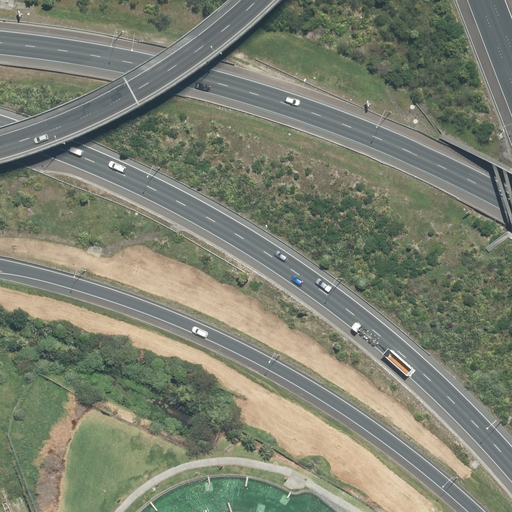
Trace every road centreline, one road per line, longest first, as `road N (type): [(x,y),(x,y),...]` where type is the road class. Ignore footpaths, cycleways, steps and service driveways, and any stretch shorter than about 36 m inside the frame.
road 1 (motorway): [(511,463),(415,366),(251,243),(123,175),(0,126)]
road 2 (motorway): [(471,511),(399,449),(294,380),(167,316),(0,263)]
road 3 (motorway): [(0,44),(203,80),(332,118),(511,194)]
road 4 (motorway): [(268,0),(146,90),(0,150)]
